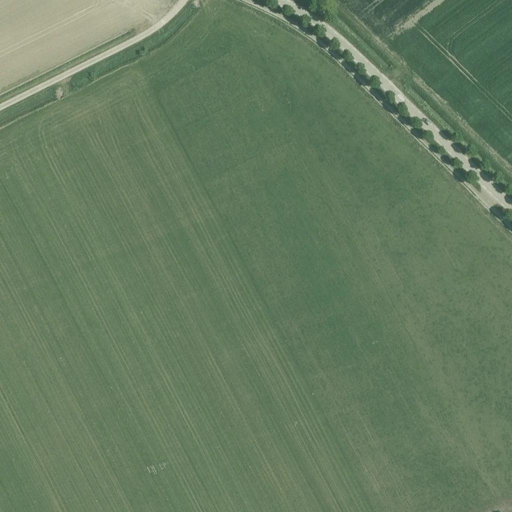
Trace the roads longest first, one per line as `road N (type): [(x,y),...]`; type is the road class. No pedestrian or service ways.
road 1 (tertiary): [(511,209),(343,45),(274,0)]
road 2 (unclassified): [(0,107),(134,40),(184,0)]
